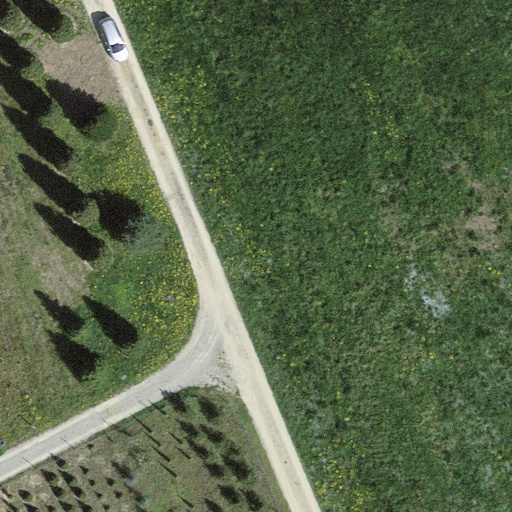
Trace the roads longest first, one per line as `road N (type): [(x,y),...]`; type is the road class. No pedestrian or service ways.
road 1 (track): [(301,511),(96,0)]
road 2 (track): [(0,461),(233,341)]
